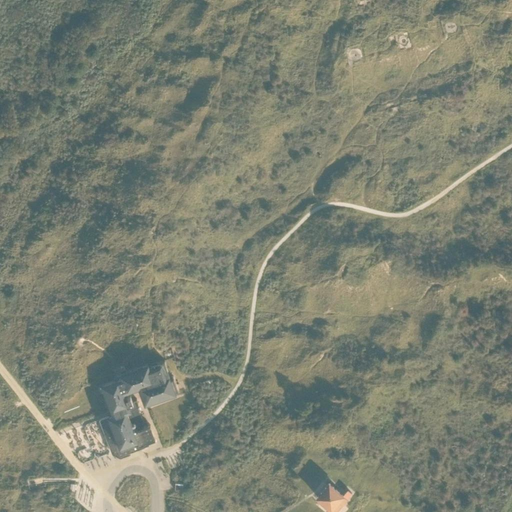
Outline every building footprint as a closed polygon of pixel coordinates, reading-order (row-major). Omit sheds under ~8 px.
[(373,0),(355,0),(360,16),(376,11),(373,0)] [(458,15),(440,20),(445,37),(463,32),(458,15)] [(408,31),(389,37),(390,44),(397,42),(399,50),(412,46),(408,31)] [(360,42),(343,49),(349,66),(366,60),(360,42)] [(416,100),(388,108),(390,118),(419,111),(416,100)] [(144,423),(138,405),(139,404),(137,398),(128,401),(124,390),(143,383),(144,386),(141,387),(146,401),(179,389),(174,375),(171,376),(165,359),(149,365),(147,362),(114,374),(116,379),(102,384),(113,413),(100,418),(113,452),(120,456),(130,452),(130,451),(145,445),(144,442),(156,438),(151,424),(143,427),(142,424),(144,423)] [(343,494),(329,482),(317,496),(331,508),(336,511),(347,498),(343,494)] [(343,494),(347,498),(352,492),(348,489),(343,494)]
